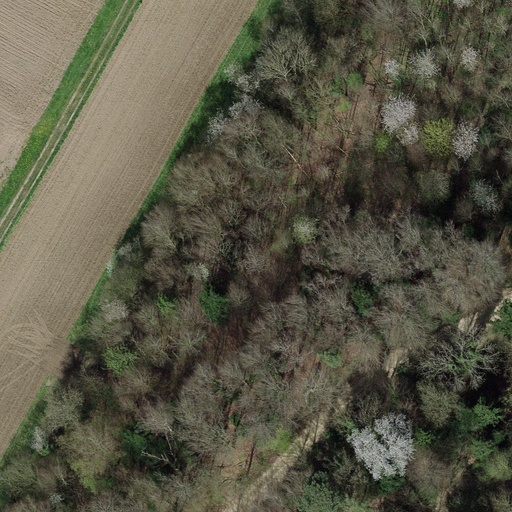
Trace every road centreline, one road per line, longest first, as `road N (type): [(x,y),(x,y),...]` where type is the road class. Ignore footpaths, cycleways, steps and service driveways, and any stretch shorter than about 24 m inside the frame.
road 1 (track): [(238,511),(368,381),(511,302)]
road 2 (track): [(0,237),(132,0)]
